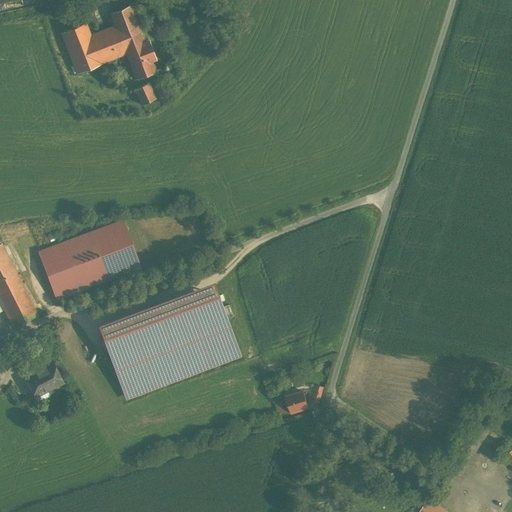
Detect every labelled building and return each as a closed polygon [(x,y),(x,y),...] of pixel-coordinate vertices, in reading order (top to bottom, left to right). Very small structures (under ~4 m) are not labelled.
[(88,22),(61,32),(78,74),(126,55),(136,79),(156,71),(153,62),(158,61),(148,35),(144,37),(132,5),(111,13),(115,25),(92,33),(88,22)] [(149,81),(133,88),(141,103),(156,96),(149,81)] [(57,298),(140,267),(123,220),(39,251),(57,298)] [(4,243),(0,245),(0,299),(13,326),(39,313),(4,243)] [(212,282),(99,323),(112,358),(127,398),(240,357),(212,282)] [(55,359),(24,374),(35,396),(66,381),(55,359)] [(327,379),(318,377),(315,392),(323,394),(327,379)] [(304,388),(286,393),(291,411),(309,406),(304,388)] [(459,511),(431,494),(418,511),(459,511)]
